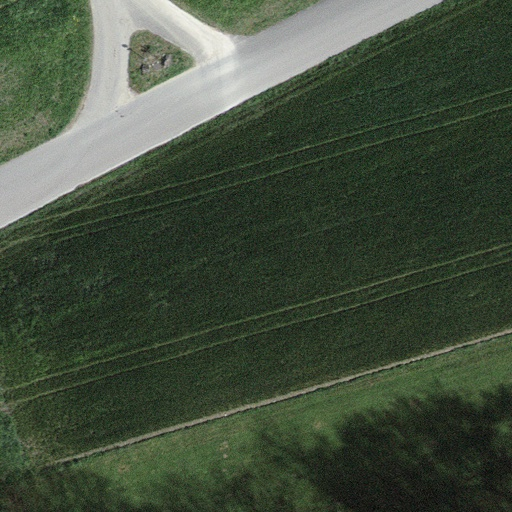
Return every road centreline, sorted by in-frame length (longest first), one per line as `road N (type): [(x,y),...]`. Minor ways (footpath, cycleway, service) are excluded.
road 1 (unclassified): [(386,0),(0,197)]
road 2 (track): [(110,0),(110,102),(99,148)]
road 3 (track): [(136,0),(191,38),(259,64)]
